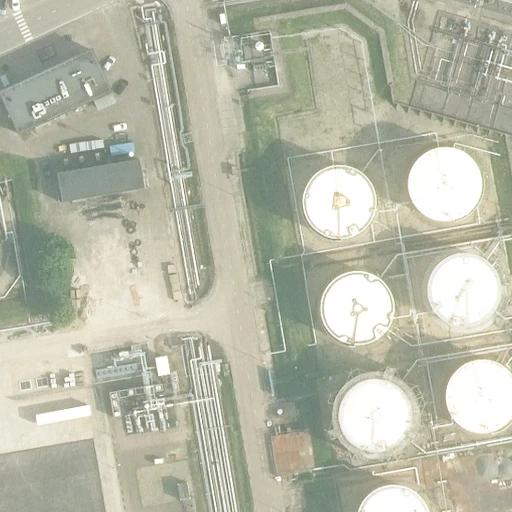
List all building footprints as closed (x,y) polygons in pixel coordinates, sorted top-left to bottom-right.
[(0,96),(19,136),(113,93),(92,49),(0,92),(0,96)] [(481,184),(481,183),(480,175),(477,168),(474,162),(469,157),(464,152),(457,149),(450,147),(442,147),(436,147),(429,150),(422,154),(417,158),(413,164),(409,171),(408,177),(407,183),(408,190),(409,196),(412,202),(417,208),(422,213),(428,217),(436,219),(442,220),(450,220),(457,218),(464,214),(469,210),(474,204),(477,198),(480,192),(481,184)] [(62,202),(143,189),(139,162),(58,175),(62,202)] [(376,203),(376,197),(373,188),(369,181),(363,174),(358,170),(350,166),(344,165),(335,164),(328,166),(322,168),(315,172),(310,177),(305,183),(302,189),(300,196),(299,204),(301,213),(304,220),(307,225),(312,231),(317,235),(325,239),(333,241),(340,241),(348,240),(353,238),(360,234),(366,229),(370,223),(373,217),(375,211),(376,203)] [(78,214),(93,314),(139,308),(123,207),(78,214)] [(498,290),(498,289),(498,283),(496,277),(493,270),(489,265),(483,260),(479,258),(472,255),(465,254),(457,254),(451,256),(444,259),(439,263),(435,268),(431,274),(428,281),(427,288),(428,296),(430,303),(433,308),(437,314),(444,319),(450,323),(458,325),(463,325),(468,325),(476,323),(482,319),(488,315),(493,308),(496,303),(498,296),(498,290)] [(394,308),(394,307),(393,301),(392,294),(388,287),(383,281),(377,277),(370,273),(364,271),(356,271),(349,272),(342,274),(336,278),(330,282),(326,288),(323,294),(321,300),(321,307),(321,314),(323,322),(326,327),(331,333),(338,339),(342,341),(348,343),(357,344),(362,344),(369,342),(376,339),(383,333),(388,327),(391,322),(393,316),(394,308)] [(511,357),(505,354),(498,351),(487,350),(478,351),(471,354),(463,358),(456,364),(451,370),(447,378),(445,386),(444,394),(445,402),(447,411),(451,418),(456,425),(463,430),(471,434),(478,437),(487,438),(498,437),(503,435),(510,432),(511,430),(511,357)] [(430,411),(430,403),(427,393),(423,386),(418,380),(412,374),(405,370),(397,367),(387,366),(382,366),(376,367),(369,369),(361,374),(355,378),(349,386),(345,393),(342,401),(341,408),(341,417),(344,426),(347,434),(352,441),(360,447),(367,451),(373,454),(383,455),(391,455),(400,453),(410,448),(415,445),(421,438),(426,430),(429,421),(430,411)] [(511,511),(511,470),(507,469),(499,468),(493,468),(486,470),(480,472),(473,477),(468,483),(464,489),(462,496),(461,504),(461,511),(511,511)] [(426,511),(425,506),(422,501),(417,494),(410,489),(404,486),(396,484),(390,484),(381,485),(376,487),(370,490),(365,495),(360,501),(357,507),(355,511),(426,511)]
